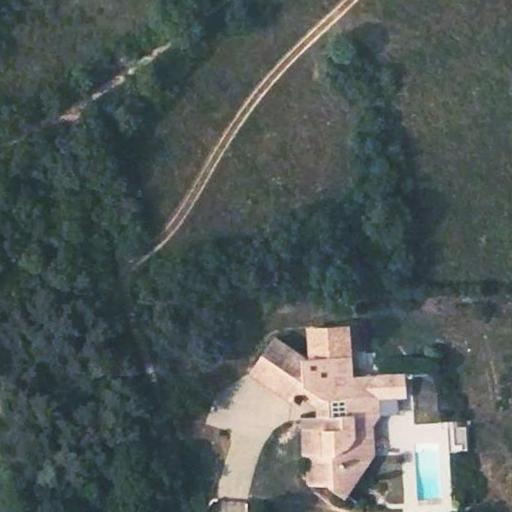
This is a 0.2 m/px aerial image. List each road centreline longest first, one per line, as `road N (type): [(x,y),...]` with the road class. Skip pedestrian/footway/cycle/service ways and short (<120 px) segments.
road 1 (track): [(120,279),(182,212),(247,100),(345,0)]
road 2 (track): [(182,511),(120,279)]
